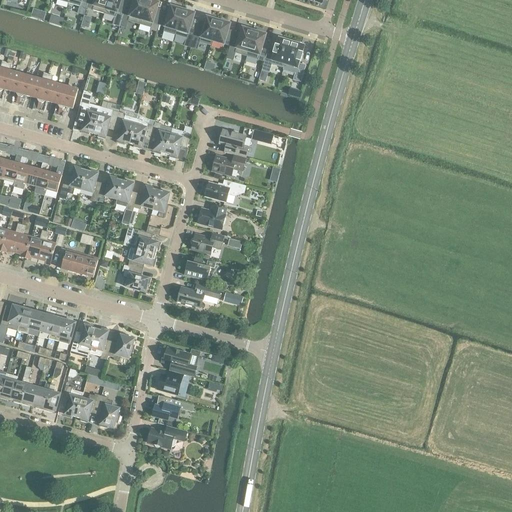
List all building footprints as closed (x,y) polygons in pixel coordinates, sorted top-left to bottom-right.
[(93,11),(104,14),(108,0),(89,0),(88,4),(94,6),(93,11)] [(108,0),(104,14),(116,18),(117,13),(124,15),(127,0),(108,0)] [(128,21),(140,25),(147,0),(134,0),(134,2),(128,0),(127,0),(124,15),(130,17),(128,21)] [(159,3),(148,0),(147,0),(140,25),(152,28),(153,24),(159,25),(164,10),(158,9),(159,3)] [(170,12),(164,10),(159,25),(165,27),(164,32),(176,35),(183,10),(171,7),(170,12)] [(183,10),(176,35),(187,39),(189,34),(195,36),(199,21),(193,19),(195,14),(183,10)] [(61,27),(63,19),(52,16),(49,23),(61,27)] [(82,26),(89,29),(92,18),(85,16),(82,26)] [(205,23),(199,21),(195,36),(201,38),(200,42),(211,46),(213,41),(219,21),(207,17),(205,23)] [(213,41),(231,47),(235,32),(229,30),(231,24),(219,21),(213,41)] [(241,34),(235,32),(231,47),(237,48),(235,53),(247,57),(254,31),(243,28),(241,34)] [(266,35),(254,31),(247,57),(259,60),(260,55),(266,57),(267,55),(271,42),(265,41),(266,35)] [(266,57),(262,71),(269,73),(272,64),(284,68),(283,70),(292,41),(283,38),(282,40),(279,39),(277,46),(276,46),(273,54),(275,54),(274,57),(267,55),(266,57)] [(301,44),(292,41),(283,70),(295,73),(293,80),(301,83),(306,66),(299,64),(299,61),(301,62),(303,54),(302,53),(304,46),(301,46),(301,44)] [(6,91),(10,92),(16,72),(10,71),(12,64),(7,63),(0,88),(0,100),(2,102),(6,91)] [(17,105),(18,105),(26,75),(16,72),(10,92),(15,93),(12,104),(17,105)] [(37,111),(39,111),(49,75),(44,73),(42,80),(37,78),(31,98),(35,99),(33,110),(37,111)] [(27,96),(31,98),(37,78),(26,75),(18,105),(19,106),(23,107),(27,96)] [(48,102),(52,103),(57,84),(52,83),(53,76),(49,75),(39,111),(40,111),(44,113),(48,102)] [(107,85),(100,83),(96,93),(104,96),(107,85)] [(58,116),(59,117),(68,87),(57,84),(52,103),(56,104),(54,116),(58,116)] [(68,87),(59,117),(61,117),(65,119),(69,108),(73,109),(78,90),(68,87)] [(90,133),(94,134),(99,115),(93,113),(94,108),(89,107),(88,108),(82,107),(79,119),(85,120),(81,133),(89,135),(90,133)] [(109,127),(115,129),(119,113),(101,108),(99,115),(94,134),(98,136),(98,138),(105,140),(109,127)] [(126,143),(130,144),(137,120),(125,117),(126,115),(119,113),(115,129),(121,130),(117,143),(125,145),(126,143)] [(145,137),(151,139),(154,126),(147,125),(137,120),(130,144),(134,145),(133,148),(141,150),(145,137)] [(161,153),(166,154),(171,135),(164,133),(166,128),(161,126),(162,124),(155,123),(154,126),(151,139),(157,140),(153,153),(161,155),(161,153)] [(171,135),(166,154),(170,155),(169,158),(177,160),(181,147),(187,149),(192,129),(185,127),(184,132),(179,131),(178,137),(171,135)] [(219,145),(226,146),(225,153),(246,158),(248,149),(243,148),(246,137),(239,135),(239,133),(234,131),(232,133),(223,131),(219,145)] [(254,131),(254,133),(252,139),(258,141),(260,134),(260,133),(254,131)] [(0,179),(4,181),(10,162),(0,159),(0,157),(1,152),(6,153),(8,146),(3,145),(0,156),(0,179)] [(28,159),(27,158),(28,152),(24,150),(22,158),(23,158),(21,165),(20,165),(15,184),(16,182),(26,184),(31,168),(25,166),(28,159)] [(26,184),(36,187),(41,170),(45,156),(40,155),(38,162),(42,163),(40,170),(31,168),(26,184)] [(243,171),(246,159),(234,155),(233,161),(216,157),(212,171),(232,176),(233,170),(235,169),(243,171)] [(45,196),(47,190),(51,173),(46,172),(48,164),(47,164),(49,157),(45,156),(41,170),(36,187),(35,193),(45,196)] [(64,169),(66,162),(61,161),(59,168),(58,168),(56,175),(51,173),(47,190),(57,193),(62,176),(64,169)] [(4,181),(15,184),(20,165),(10,162),(4,181)] [(75,188),(81,190),(87,171),(75,167),(72,178),(66,176),(59,199),(66,201),(68,193),(74,194),(75,188)] [(97,202),(98,198),(102,186),(96,185),(99,174),(87,171),(81,190),(80,194),(92,197),(91,200),(97,202)] [(106,197),(117,200),(122,181),(111,177),(108,188),(102,186),(98,198),(105,200),(106,197)] [(133,212),(134,208),(137,196),(131,195),(134,184),(122,181),(117,200),(129,203),(126,210),(133,212)] [(244,193),(246,186),(234,183),(232,189),(209,183),(205,197),(226,203),(228,195),(235,197),(237,191),(244,193)] [(142,207),(153,210),(158,191),(146,187),(143,198),(137,196),(134,208),(141,210),(142,207)] [(158,191),(153,210),(160,212),(158,217),(163,218),(170,194),(158,191)] [(9,207),(19,209),(21,200),(11,198),(9,207)] [(225,216),(227,209),(214,206),(213,211),(211,212),(202,210),(198,223),(201,224),(201,225),(206,227),(207,226),(222,230),(223,226),(225,225),(226,220),(225,218),(225,216)] [(49,221),(37,218),(35,226),(47,229),(49,221)] [(14,255),(14,253),(22,225),(18,224),(16,233),(7,230),(2,252),(7,253),(7,255),(12,256),(13,255),(14,255)] [(21,257),(26,259),(32,237),(23,235),(26,226),(22,225),(14,253),(21,255),(21,257)] [(148,226),(146,233),(150,234),(159,236),(160,230),(148,226)] [(65,235),(67,230),(57,227),(55,234),(59,235),(59,234),(65,235)] [(124,246),(132,248),(156,255),(157,251),(159,251),(162,244),(149,240),(150,234),(146,233),(129,228),(124,246)] [(32,258),(39,260),(46,232),(43,231),(40,240),(32,237),(26,259),(31,260),(32,258)] [(46,232),(39,260),(46,262),(45,264),(50,266),(56,246),(62,248),(65,235),(59,234),(56,244),(48,242),(50,233),(46,232)] [(221,249),(225,237),(213,233),(211,239),(195,235),(194,239),(193,240),(191,242),(191,244),(193,245),(192,249),(211,255),(213,248),(214,247),(221,249)] [(83,234),(80,243),(91,246),(94,237),(83,234)] [(230,239),(228,246),(240,250),(242,243),(230,239)] [(130,260),(128,266),(140,270),(142,264),(155,267),(157,260),(155,259),(156,255),(132,248),(129,260),(130,260)] [(62,269),(73,272),(78,253),(67,250),(62,269)] [(73,272),(83,275),(88,256),(78,253),(73,272)] [(88,256),(83,275),(94,278),(99,259),(88,256)] [(221,264),(196,257),(194,264),(188,262),(185,275),(208,282),(208,279),(210,280),(218,267),(216,266),(216,263),(221,264)] [(104,261),(102,267),(109,269),(111,262),(104,261)] [(140,270),(128,266),(124,265),(123,272),(125,273),(123,277),(129,279),(126,287),(146,293),(147,286),(150,287),(152,279),(139,276),(140,270)] [(203,303),(205,295),(219,299),(221,292),(197,285),(195,292),(182,288),(178,302),(196,307),(196,308),(202,309),(203,309),(204,309),(204,308),(205,308),(205,307),(205,306),(205,305),(205,304),(204,304),(203,303)] [(8,329),(18,332),(24,309),(14,306),(13,309),(6,307),(0,328),(0,343),(4,344),(8,329)] [(28,335),(30,329),(35,312),(24,309),(18,332),(28,335)] [(30,329),(40,332),(45,315),(35,312),(30,329)] [(40,332),(50,334),(55,317),(45,315),(40,332)] [(55,317),(50,334),(49,340),(59,342),(65,320),(55,317)] [(76,323),(65,320),(59,342),(70,345),(76,323)] [(90,354),(92,348),(97,329),(93,328),(93,326),(86,323),(82,336),(76,335),(72,351),(78,352),(79,350),(83,352),(90,354)] [(101,359),(107,361),(112,345),(106,343),(109,330),(102,328),(101,330),(97,329),(92,348),(90,354),(102,357),(101,359)] [(112,345),(107,361),(109,357),(114,358),(114,360),(119,362),(121,356),(129,359),(131,353),(133,354),(135,346),(133,346),(135,340),(128,338),(129,335),(121,333),(118,346),(112,345)] [(26,344),(24,350),(33,352),(35,346),(26,344)] [(174,372),(190,377),(194,378),(197,368),(188,366),(191,355),(189,355),(188,353),(186,352),(184,351),(183,352),(181,352),(168,349),(164,362),(172,364),(170,371),(174,372)] [(62,370),(56,368),(53,377),(57,379),(60,375),(62,370)] [(78,372),(71,370),(69,377),(73,378),(76,376),(78,372)] [(190,377),(174,372),(173,377),(170,377),(162,375),(158,390),(177,395),(179,389),(181,390),(183,389),(184,383),(188,384),(190,377)] [(12,399),(17,382),(18,377),(7,374),(6,379),(0,398),(8,401),(9,398),(12,399)] [(14,403),(22,405),(29,380),(24,378),(22,384),(17,382),(12,399),(15,400),(14,403)] [(98,386),(104,388),(106,380),(100,378),(98,386)] [(31,404),(34,405),(38,388),(33,386),(34,381),(29,380),(22,405),(30,407),(31,404)] [(36,409),(44,411),(51,386),(46,385),(44,390),(38,388),(34,405),(37,406),(36,409)] [(51,386),(44,411),(52,413),(53,410),(56,411),(61,394),(55,393),(56,387),(51,386)] [(72,417),(77,418),(82,399),(83,393),(77,391),(72,390),(73,388),(66,386),(62,402),(68,404),(64,417),(72,419),(72,417)] [(92,411),(98,412),(102,396),(96,394),(95,396),(90,395),(89,401),(82,399),(77,418),(81,419),(80,421),(88,423),(92,411)] [(102,396),(98,412),(104,414),(100,427),(108,429),(108,427),(115,428),(116,423),(119,423),(121,416),(118,415),(120,409),(111,407),(113,401),(108,400),(109,398),(102,396)] [(159,396),(157,406),(156,406),(153,416),(162,419),(163,415),(177,419),(180,408),(194,412),(196,406),(175,400),(169,399),(159,396)] [(148,443),(155,445),(156,446),(157,448),(158,448),(160,448),(161,446),(171,449),(172,447),(173,447),(175,446),(176,445),(177,440),(185,442),(187,432),(168,427),(166,433),(152,429),(148,443)]
